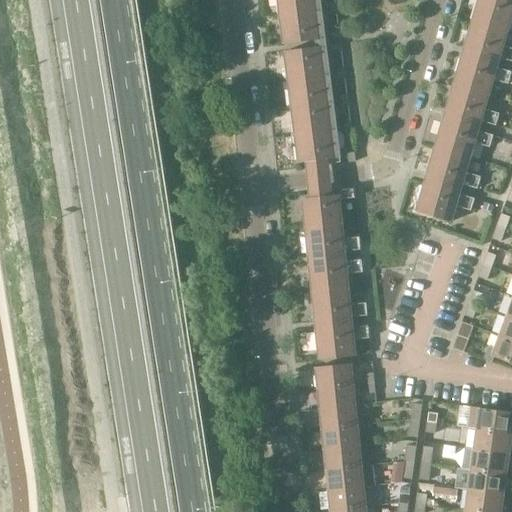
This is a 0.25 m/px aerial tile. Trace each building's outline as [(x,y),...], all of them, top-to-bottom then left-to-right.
[(279,0),(281,15),(317,11),(315,0),(279,0)] [(511,0),(479,0),(473,21),(508,31),(511,16),(511,0)] [(285,43),(320,39),(317,11),(281,15),(285,43)] [(473,21),(454,84),(489,94),(493,79),(509,84),(511,72),(511,71),(497,67),(500,57),(511,60),(511,48),(503,46),(508,31),(473,21)] [(340,36),(340,30),(329,31),(330,38),(340,36)] [(331,52),(342,51),(341,44),(331,45),(331,52)] [(286,51),(289,79),(325,74),(321,46),(286,51)] [(293,106),(328,102),(325,74),(289,79),(293,106)] [(485,109),(489,94),(454,84),(436,147),(470,157),(475,142),(490,147),(494,135),(478,131),(481,121),(497,125),(500,114),(485,109)] [(293,106),(296,134),(332,129),(328,102),(293,106)] [(332,129),(296,134),(300,162),(307,161),(308,167),(322,165),(321,159),(336,158),(332,129)] [(466,172),(470,157),(436,147),(417,211),(451,222),(456,206),(471,210),(475,198),(459,194),(462,184),(478,188),(481,177),(466,172)] [(348,152),(349,162),(356,161),(355,151),(348,152)] [(331,190),(311,192),(311,197),(304,198),(307,227),(342,223),(340,199),(355,197),(354,188),(338,190),(338,195),(332,195),(331,190)] [(497,226),(506,229),(510,217),(501,214),(497,226)] [(345,251),(361,249),(360,237),(344,238),(342,223),(307,227),(313,292),(349,289),(348,273),(363,272),(362,259),(346,261),(345,251)] [(501,241),(506,229),(497,226),(492,238),(501,241)] [(483,264),(492,267),(496,255),(487,252),(483,264)] [(487,280),(492,267),(483,264),(478,276),(487,280)] [(313,292),(320,359),(356,355),(354,339),(370,337),(369,325),(353,327),(352,316),(368,315),(366,303),(351,304),(349,289),(313,292)] [(473,290),(469,303),(478,306),(482,293),(473,290)] [(478,306),(469,303),(464,315),(473,318),(478,306)] [(511,339),(511,318),(507,316),(500,336),(511,339)] [(452,348),(464,352),(473,326),(462,322),(452,348)] [(511,362),(511,339),(500,336),(496,348),(489,346),(485,357),(484,358),(492,361),(493,359),(492,359),(494,356),(511,362)] [(319,388),(353,384),(351,363),(317,367),(319,388)] [(364,374),(365,383),(374,382),(373,373),(364,374)] [(374,382),(365,383),(366,393),(376,392),(374,382)] [(321,408),(355,405),(353,384),(319,388),(321,408)] [(410,420),(420,421),(422,405),(413,403),(410,420)] [(323,429),(358,425),(355,405),(321,408),(323,429)] [(478,429),(511,434),(511,433),(511,412),(471,406),(468,428),(478,429)] [(427,422),(437,423),(438,413),(429,412),(427,422)] [(420,421),(410,420),(408,436),(418,437),(420,421)] [(437,423),(427,422),(426,432),(435,433),(437,423)] [(326,449),(360,445),(358,425),(323,429),(326,449)] [(478,429),(475,449),(509,454),(511,434),(478,429)] [(328,469),(362,466),(360,445),(326,449),(328,469)] [(405,461),(414,462),(416,446),(407,445),(405,461)] [(424,446),(422,462),(431,464),(433,447),(424,446)] [(465,448),(462,468),(506,474),(509,454),(475,449),(465,448)] [(414,462),(405,461),(402,477),(412,479),(414,462)] [(431,464),(422,462),(419,479),(429,480),(431,464)] [(372,465),(362,466),(328,469),(330,489),(364,486),(374,485),(372,465)] [(504,494),(506,474),(462,468),(472,470),(469,490),(504,494)] [(455,503),(457,490),(435,486),(435,485),(419,483),(418,489),(433,491),(432,495),(450,498),(450,502),(455,503)] [(332,510),(366,506),(364,486),(330,489),(332,510)] [(401,486),(399,503),(408,504),(411,487),(401,486)] [(469,490),(466,510),(482,511),(501,511),(504,494),(469,490)] [(417,493),(416,503),(426,504),(427,494),(417,493)] [(407,511),(408,504),(399,503),(384,505),(384,509),(398,508),(397,511),(407,511)] [(424,511),(426,504),(416,503),(414,511),(424,511)]
